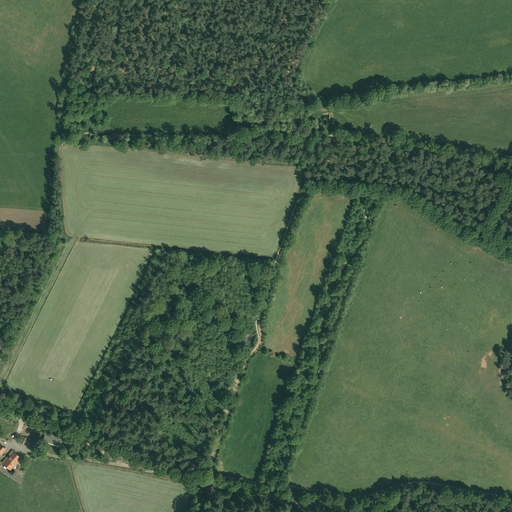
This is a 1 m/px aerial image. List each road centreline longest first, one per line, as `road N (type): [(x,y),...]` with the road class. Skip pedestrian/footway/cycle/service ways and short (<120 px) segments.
road 1 (unknown): [(262,483),(353,502),(421,484),(511,498)]
road 2 (track): [(0,411),(123,465),(194,481)]
road 3 (track): [(0,381),(72,238)]
road 4 (track): [(511,316),(473,243),(511,176)]
road 5 (track): [(194,481),(336,511)]
